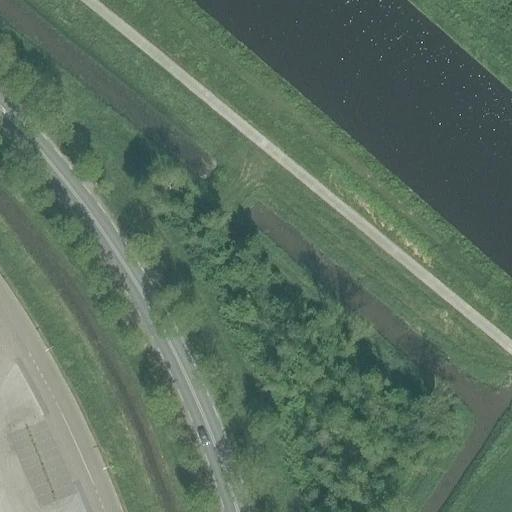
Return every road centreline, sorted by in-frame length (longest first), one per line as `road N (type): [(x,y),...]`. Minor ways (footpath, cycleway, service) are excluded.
road 1 (primary): [(0,109),(86,211),(149,305),(237,511)]
road 2 (unclassified): [(105,511),(0,308)]
